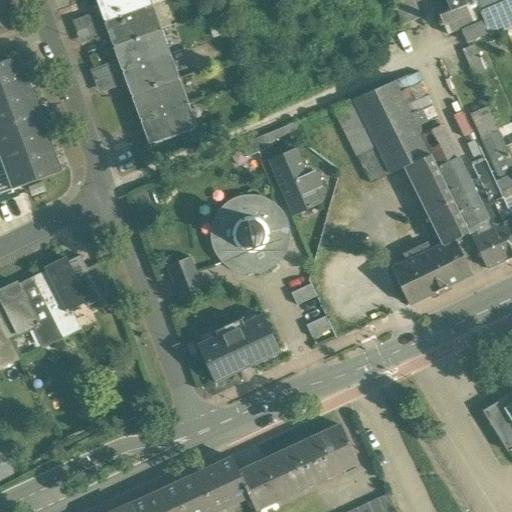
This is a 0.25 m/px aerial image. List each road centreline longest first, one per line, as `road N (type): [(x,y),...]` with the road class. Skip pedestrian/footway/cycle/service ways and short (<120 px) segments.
road 1 (tertiary): [(511,298),(193,440)]
road 2 (residential): [(103,195),(193,440)]
road 3 (residential): [(33,0),(103,195)]
road 4 (tertiary): [(193,440),(37,511)]
